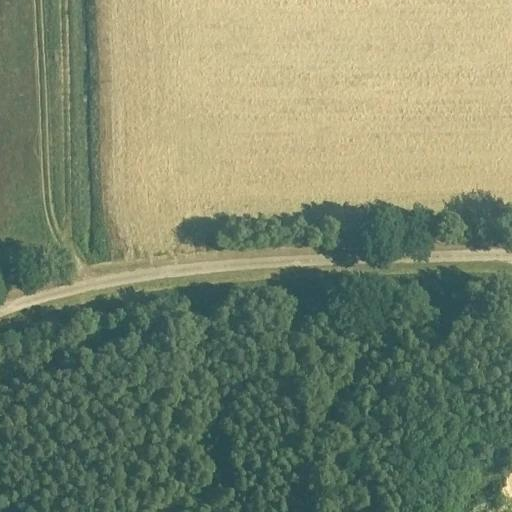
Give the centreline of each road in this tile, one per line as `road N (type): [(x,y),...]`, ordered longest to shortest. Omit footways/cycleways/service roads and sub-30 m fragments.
road 1 (unclassified): [(511,260),(168,275),(0,310)]
road 2 (track): [(72,0),(82,287)]
